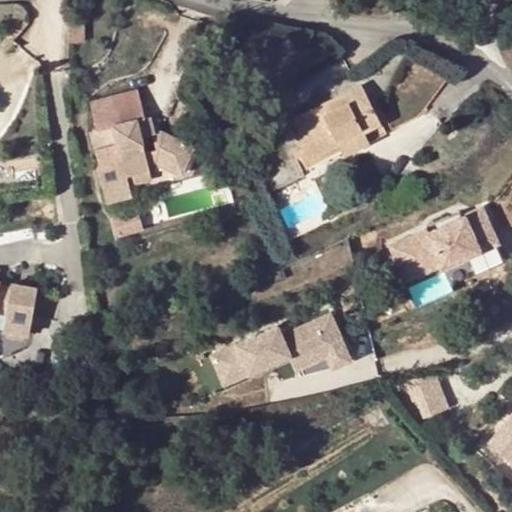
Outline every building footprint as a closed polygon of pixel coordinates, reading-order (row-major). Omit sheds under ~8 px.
[(386,132),(373,107),(368,109),(364,101),(369,99),(360,84),(344,92),(349,102),(327,114),(322,105),(294,119),(301,132),(295,135),(309,161),(339,144),(343,151),(345,155),(386,132)] [(344,92),(322,105),(327,114),(349,102),(344,92)] [(373,107),(369,99),(364,101),(368,109),(373,107)] [(95,161),(105,198),(129,191),(124,170),(147,165),(146,160),(156,159),(180,170),(191,144),(158,129),(151,130),(147,112),(90,126),(99,161),(95,161)] [(308,170),(343,151),(339,144),(309,161),(304,163),(308,170)] [(486,204),(389,242),(413,301),(510,264),(486,204)] [(117,236),(144,230),(141,214),(114,220),(117,236)] [(0,314),(7,316),(4,333),(29,338),(38,293),(13,288),(11,292),(0,289),(0,284),(0,283),(0,314)] [(287,329),(284,323),(210,351),(223,386),(293,359),(301,379),(354,358),(335,311),(287,329)] [(441,377),(412,381),(418,414),(446,410),(441,377)]
